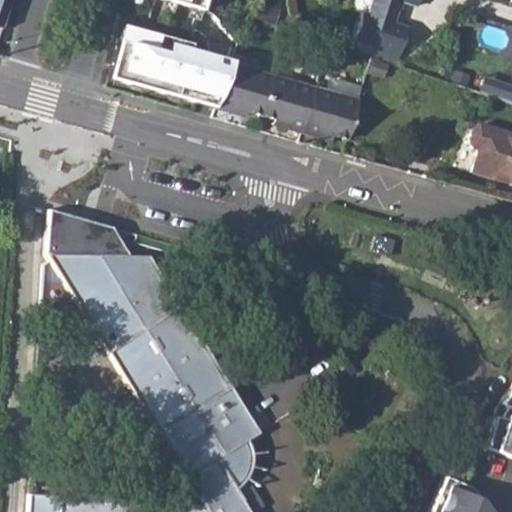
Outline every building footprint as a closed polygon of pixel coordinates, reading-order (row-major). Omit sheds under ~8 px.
[(214,0),(151,0),(210,16),(214,0)] [(416,0),(364,0),(359,19),(354,17),(344,51),(371,61),(392,66),(403,30),(391,26),(397,5),(413,10),(416,0)] [(229,57),(123,20),(105,85),(210,107),(229,57)] [(210,107),(227,112),(228,108),(240,112),(255,116),(266,75),(226,64),(210,107)] [(255,116),(270,120),(284,124),(283,128),(297,132),(309,87),(266,75),(255,116)] [(473,93),(485,97),(491,81),(478,77),(473,93)] [(511,87),(491,81),(485,97),(511,105),(511,87)] [(297,132),(313,136),(315,132),(329,137),(342,141),(357,100),(309,87),(297,132)] [(269,124),(283,128),(284,124),(270,120),(269,124)] [(511,142),(487,136),(488,131),(458,124),(449,127),(443,151),(447,159),(454,160),(452,171),(511,186),(511,142)] [(328,140),(329,137),(315,132),(313,136),(328,140)] [(106,232),(44,211),(36,255),(123,260),(106,232)] [(395,239),(376,234),(371,249),(391,255),(395,239)] [(22,511),(247,511),(234,490),(238,486),(242,481),(245,475),(247,470),(248,463),(248,458),(247,452),(245,446),(244,443),(259,433),(142,262),(123,260),(36,255),(200,506),(23,495),(22,511)] [(484,448),(511,457),(511,380),(496,403),(503,408),(496,417),(492,416),(489,427),(488,429),(488,430),(484,448)] [(486,511),(468,488),(441,477),(427,511),(486,511)]
